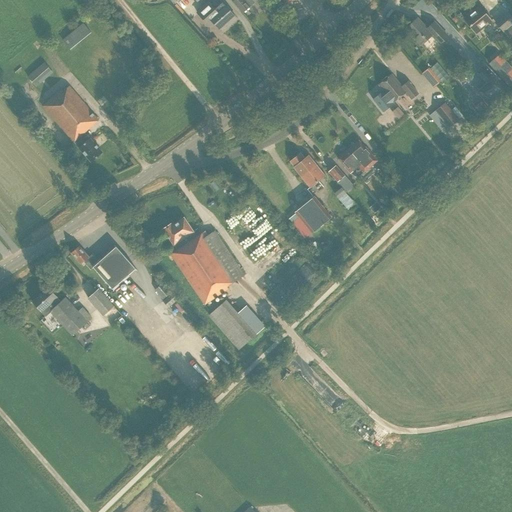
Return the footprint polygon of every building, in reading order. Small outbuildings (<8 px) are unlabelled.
[(228,9),(224,4),(223,3),(220,0),(215,0),(211,4),(229,25),(236,18),(229,10),(228,9)] [(231,0),(243,12),(250,6),(244,0),(231,0)] [(211,4),(209,2),(197,12),(209,25),(213,22),(221,31),(229,25),(211,4)] [(491,21),(479,6),(464,18),(476,33),(481,29),(491,21)] [(511,23),(511,17),(507,12),(496,22),(496,23),(503,31),(511,23)] [(426,28),(424,26),(417,18),(406,29),(421,45),(431,36),(439,45),(449,36),(434,20),(426,28)] [(83,24),(63,40),(70,49),(90,33),(83,24)] [(509,86),(511,83),(511,67),(499,54),(488,64),(509,86)] [(38,85),(48,76),(52,73),(43,63),(28,76),(37,86),(38,85)] [(425,70),(438,83),(444,77),(432,64),(425,70)] [(476,92),(491,108),(509,90),(501,82),(486,66),(478,74),(486,82),(476,92)] [(419,94),(408,81),(401,86),(391,74),(379,85),(383,90),(373,99),(383,112),(394,103),(394,102),(405,93),(411,100),(419,94)] [(42,106),(91,162),(102,152),(85,132),(99,120),(69,86),(62,91),(61,90),(42,106)] [(398,100),(392,107),(402,116),(408,109),(398,100)] [(449,127),(459,119),(445,103),(436,110),(449,127)] [(362,163),(361,163),(367,169),(379,159),(375,154),(372,156),(359,140),(349,149),(362,163)] [(357,177),(367,169),(362,163),(349,149),(338,158),(350,173),(352,171),(357,177)] [(291,161),(311,186),(326,174),(310,154),(304,159),(300,154),(291,161)] [(338,180),(344,174),(335,164),(329,170),(338,180)] [(405,193),(396,183),(389,189),(398,199),(405,193)] [(347,210),(355,203),(346,192),(345,192),(341,188),(334,193),(338,198),(347,210)] [(312,233),(331,217),(314,196),(295,212),(312,233)] [(194,232),(184,217),(172,225),(171,223),(163,229),(177,250),(171,254),(204,304),(228,288),(227,286),(244,275),(215,231),(206,236),(203,232),(194,238),(192,234),(194,232)] [(355,235),(362,241),(367,236),(360,230),(355,235)] [(94,267),(114,290),(139,269),(118,245),(97,263),(80,244),(73,251),(82,262),(85,260),(92,268),(94,267)] [(308,258),(276,292),(287,302),(319,268),(308,258)] [(135,281),(145,292),(148,290),(138,279),(135,281)] [(171,292),(162,282),(154,290),(163,299),(171,292)] [(62,300),(49,286),(34,301),(47,315),(52,311),(73,335),(93,317),(84,307),(79,311),(65,297),(62,300)] [(114,306),(98,288),(87,298),(103,316),(114,306)] [(168,307),(178,299),(172,293),(163,301),(168,307)] [(177,304),(186,310),(189,305),(180,299),(177,304)] [(238,349),(256,334),(226,300),(209,315),(238,349)] [(172,415),(181,406),(178,402),(168,411),(172,415)]
